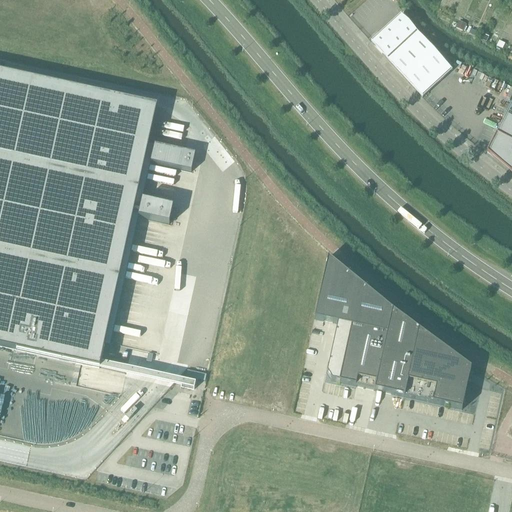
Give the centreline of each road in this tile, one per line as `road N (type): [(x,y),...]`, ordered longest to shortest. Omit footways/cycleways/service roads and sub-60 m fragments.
road 1 (primary): [(511,289),(375,184),(208,0)]
road 2 (unclassified): [(184,511),(209,431),(241,413),(511,472)]
road 3 (unclassified): [(317,0),(401,94),(511,190)]
